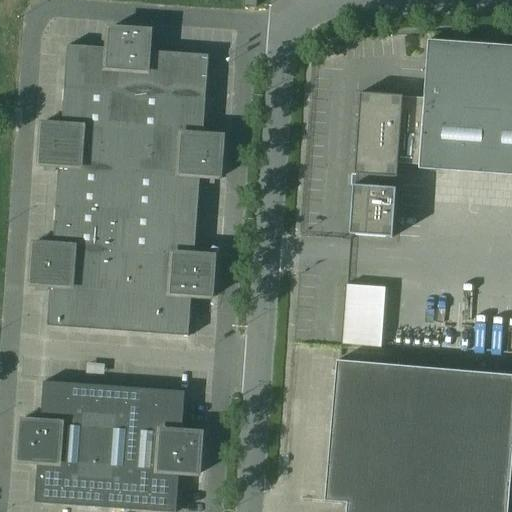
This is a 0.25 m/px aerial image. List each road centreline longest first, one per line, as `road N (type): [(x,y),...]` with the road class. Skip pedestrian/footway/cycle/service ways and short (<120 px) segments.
road 1 (unclassified): [(8,347),(37,10),(250,22)]
road 2 (unclassified): [(259,363),(283,24)]
road 3 (unclassified): [(250,22),(224,360)]
road 4 (unclassified): [(224,360),(8,347)]
road 5 (unclassified): [(283,24),(287,4),(445,0)]
road 6 (unclassified): [(224,360),(214,511)]
road 7 (unclassified): [(247,511),(259,363)]
road 8 (unclassified): [(0,485),(8,347)]
